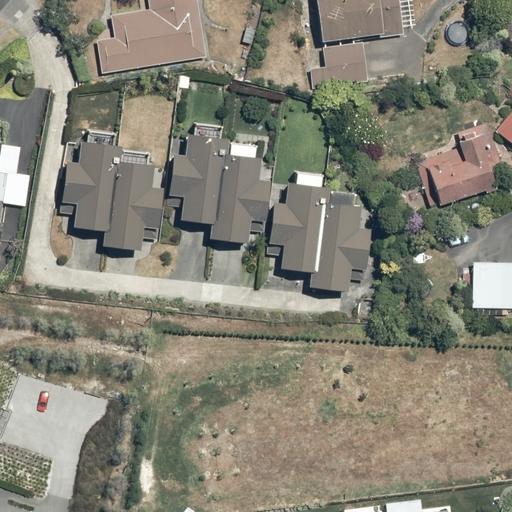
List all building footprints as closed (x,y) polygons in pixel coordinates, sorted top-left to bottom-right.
[(101,39),(105,71),(209,57),(202,10),(194,11),(192,0),(154,0),(156,9),(114,15),(117,37),(101,39)] [(404,0),(321,0),(326,64),(312,65),(313,87),(368,84),(365,40),(392,38),(392,33),(406,32),(404,0)] [(511,112),(497,133),(511,144),(511,112)] [(435,174),(442,204),(501,190),(498,174),(503,173),(490,116),(460,123),(469,161),(462,163),(457,139),(416,149),(422,177),(435,174)] [(177,197),(189,198),(186,222),(218,225),(216,239),(256,242),(258,220),(273,221),(276,183),(267,182),(268,164),(261,163),(264,136),(241,134),(240,143),(225,142),(226,125),(198,123),(197,138),(191,137),(190,155),(181,154),(177,197)] [(70,204),(82,205),(80,229),(108,231),(107,248),(146,251),(148,226),(167,227),(170,188),(158,187),(159,166),(157,166),(158,151),(123,148),(124,133),(90,130),(89,146),(85,146),(84,164),(73,163),(70,204)] [(0,170),(0,240),(4,241),(9,205),(30,208),(34,174),(22,172),(25,146),(3,144),(0,170)] [(278,203),(274,244),(289,246),(286,271),(314,274),(313,287),(351,291),(353,271),(372,273),(377,230),(366,229),(368,208),(359,207),(361,193),(328,189),(329,176),(302,172),(300,186),(291,185),(288,204),(278,203)] [(511,261),(475,262),(475,308),(511,308),(511,261)] [(428,511),(427,499),(390,502),(391,511),(428,511)]
